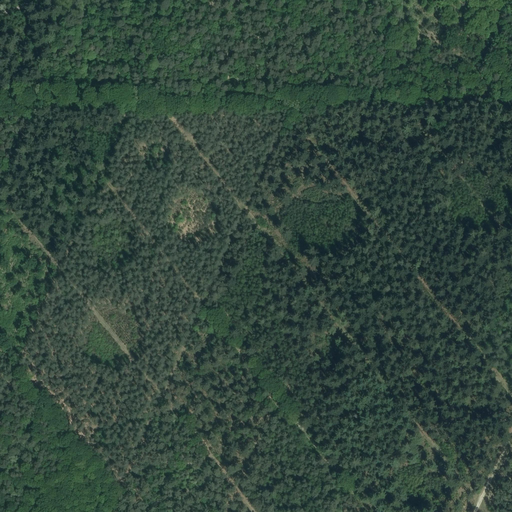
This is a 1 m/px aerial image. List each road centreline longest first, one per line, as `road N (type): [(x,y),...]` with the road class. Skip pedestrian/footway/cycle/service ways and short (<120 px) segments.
road 1 (track): [(156,102),(484,511)]
road 2 (tertiary): [(0,100),(511,101)]
road 3 (track): [(294,102),(106,511)]
road 4 (track): [(364,511),(98,174)]
road 5 (track): [(0,199),(251,511)]
road 6 (track): [(511,393),(290,112)]
road 7 (track): [(0,405),(129,102)]
road 8 (track): [(133,511),(0,340)]
road 9 (track): [(394,102),(511,242)]
road 10 (track): [(221,511),(275,398)]
